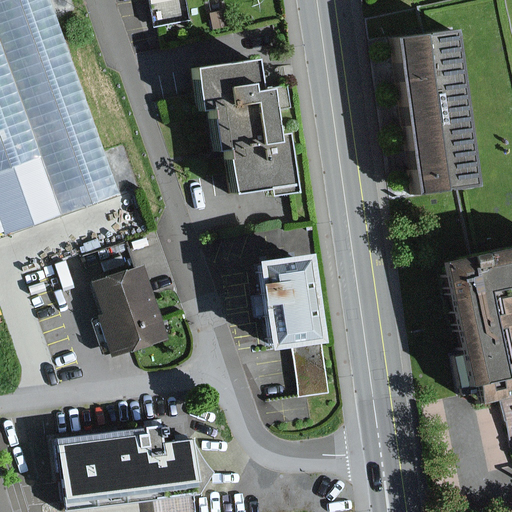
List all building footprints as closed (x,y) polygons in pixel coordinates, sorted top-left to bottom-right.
[(118,191),(48,0),(0,0),(0,227),(2,233),(118,191)] [(450,25),(372,37),(395,193),(473,181),(450,25)] [(186,149),(193,200),(261,189),(257,158),(269,157),(262,113),(278,110),(268,45),(202,55),(209,104),(194,107),(200,147),(186,149)] [(511,247),(428,264),(453,388),(462,387),(466,404),(511,394),(511,385),(496,308),(511,304),(511,247)] [(141,255),(79,277),(105,352),(168,330),(141,255)] [(312,342),(301,262),(248,269),(258,349),(312,342)] [(58,453),(65,511),(102,511),(201,501),(195,454),(163,457),(161,441),(58,453)]
